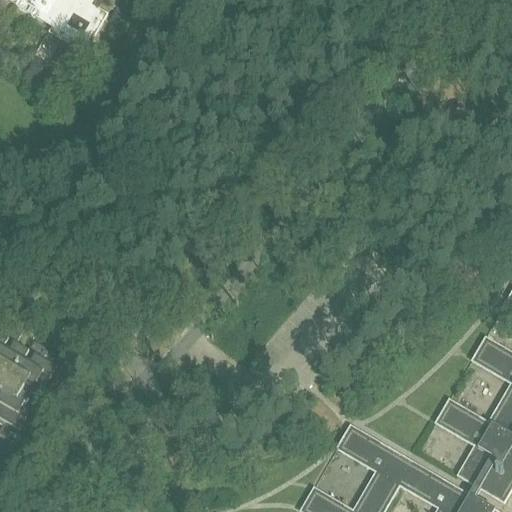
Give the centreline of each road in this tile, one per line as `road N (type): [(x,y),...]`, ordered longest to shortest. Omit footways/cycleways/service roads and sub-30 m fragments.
road 1 (residential): [(154,379),(474,0)]
road 2 (residential): [(0,282),(154,379)]
road 3 (residential): [(132,511),(101,474),(100,446),(154,379)]
